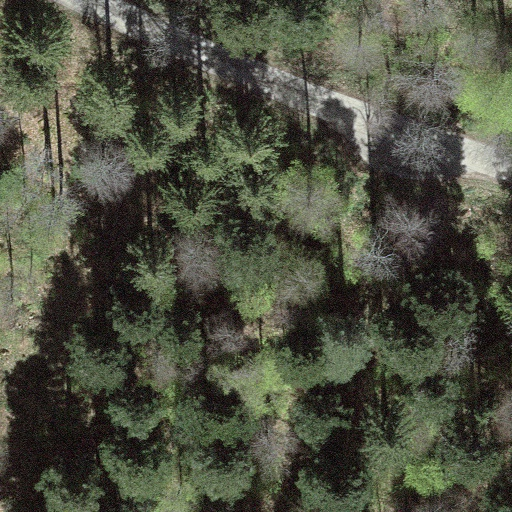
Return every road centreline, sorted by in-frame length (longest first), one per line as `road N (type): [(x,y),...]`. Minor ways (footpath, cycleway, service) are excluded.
road 1 (track): [(96,0),(267,77),(511,171)]
road 2 (track): [(283,511),(511,275)]
